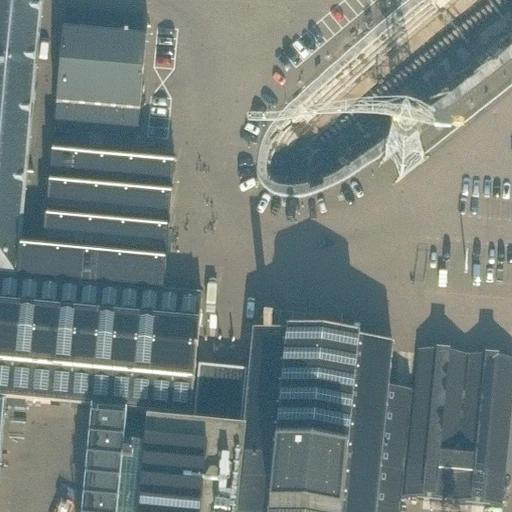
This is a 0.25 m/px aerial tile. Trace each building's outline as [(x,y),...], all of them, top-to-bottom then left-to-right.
[(0,0),(0,470),(1,463),(6,408),(6,401),(102,410),(159,415),(158,430),(157,435),(150,434),(124,431),(97,429),(97,430),(101,430),(100,445),(96,445),(95,460),(94,460),(94,461),(98,461),(93,511),(401,511),(412,396),(399,395),(389,394),(392,363),(393,351),(367,349),(343,346),(336,345),(335,347),(312,345),(312,343),(272,339),(272,335),(270,335),(265,334),(264,338),(254,338),(253,345),(251,371),(250,373),(249,390),(248,394),(247,406),(247,407),(245,423),(244,435),(244,436),(244,437),(244,438),(242,438),(242,441),(244,441),(243,443),(236,442),(236,438),(231,437),(221,436),(220,441),(189,438),(179,437),(179,432),(181,417),(192,419),(194,400),(195,389),(197,375),(197,369),(195,369),(197,349),(199,349),(201,330),(200,330),(203,300),(163,297),(166,263),(169,230),(175,163),(168,163),(156,162),(101,157),(89,156),(53,152),(45,248),(42,248),(28,247),(21,246),(21,244),(43,0),(0,0)] [(511,0),(471,0),(463,4),(432,30),(420,66),(432,70),(484,47),(502,32),(511,27),(511,0)] [(149,21),(111,18),(66,14),(55,132),(56,133),(56,129),(91,132),(103,133),(105,134),(127,136),(129,117),(139,117),(143,86),(144,76),(149,21)] [(91,132),(89,156),(101,157),(103,133),(91,132)] [(506,480),(511,414),(511,362),(419,354),(418,366),(408,470),(405,500),(503,509),(506,480)] [(194,433),(194,434),(206,435),(221,436),(231,437),(236,438),(241,438),(241,436),(241,435),(244,436),(244,435),(245,423),(247,407),(247,406),(248,394),(249,390),(250,373),(247,406),(244,406),(246,390),(246,388),(247,374),(236,373),(234,373),(232,373),(232,371),(232,369),(231,367),(230,366),(228,365),(227,364),(225,363),(224,363),(223,363),(221,363),(220,364),(218,365),(217,366),(216,367),(215,369),(214,371),(199,370),(199,375),(197,375),(195,389),(194,400),(196,400),(196,401),(197,401),(196,410),(194,433)]
